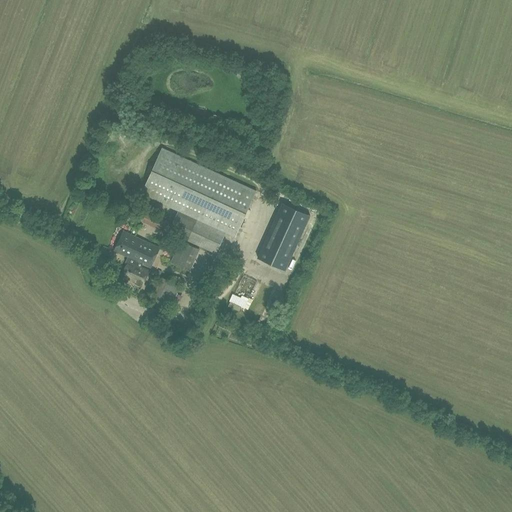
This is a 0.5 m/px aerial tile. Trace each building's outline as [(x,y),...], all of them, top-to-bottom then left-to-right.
[(133,145),(132,136),(118,137),(117,129),(108,129),(109,146),(133,145)] [(162,147),(141,193),(178,211),(172,223),(145,211),(140,221),(168,233),(169,232),(187,240),(216,253),(225,232),(235,237),(256,191),(162,147)] [(285,270),(310,215),(282,203),(257,258),(285,270)] [(126,260),(135,265),(137,261),(150,267),(159,248),(123,231),(114,250),(127,257),(126,260)] [(170,263),(189,271),(198,249),(180,241),(170,263)] [(135,265),(126,260),(125,262),(127,263),(121,276),(135,283),(135,284),(141,287),(148,270),(135,265)] [(161,277),(150,301),(166,308),(168,303),(172,305),(181,286),(161,277)] [(231,293),(226,304),(236,308),(241,298),(231,293)]
